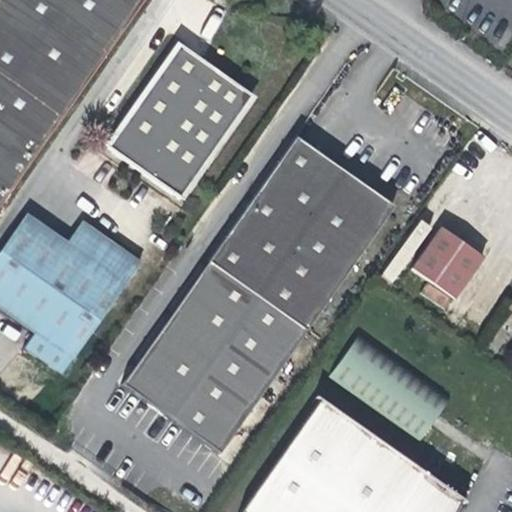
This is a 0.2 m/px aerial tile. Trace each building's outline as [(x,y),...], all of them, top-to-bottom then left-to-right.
[(0,0),(0,202),(141,0),(0,0)] [(178,201),(250,98),(212,70),(176,45),(118,126),(124,130),(109,151),(178,201)] [(303,332),(391,210),(338,172),(293,139),(207,261),(303,332)] [(60,246),(18,217),(0,242),(0,316),(66,363),(134,267),(75,225),(60,246)] [(442,229),(438,226),(407,268),(413,272),(449,298),(479,256),(442,229)] [(214,455),(302,332),(204,262),(117,384),(214,455)] [(325,376),(417,440),(447,396),(356,332),(325,376)] [(450,511),(455,503),(315,403),(236,511),(450,511)]
